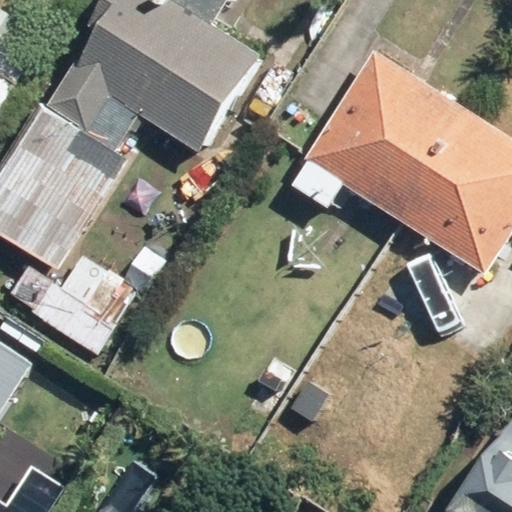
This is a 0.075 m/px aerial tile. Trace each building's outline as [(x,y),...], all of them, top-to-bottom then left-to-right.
[(124,151),(150,114),(208,152),(271,56),(224,25),(238,0),(113,0),(72,63),(80,69),(55,107),(48,103),(0,179),(0,225),(66,268),(136,159),(124,151)] [(0,128),(55,38),(10,10),(0,26),(0,128)] [(511,243),(511,131),(385,51),(299,185),(336,208),(352,182),(494,272),(511,243)] [(35,267),(18,291),(104,353),(121,328),(35,267)] [(0,425),(40,362),(0,336),(0,425)] [(511,511),(511,434),(461,511),(511,511)]
